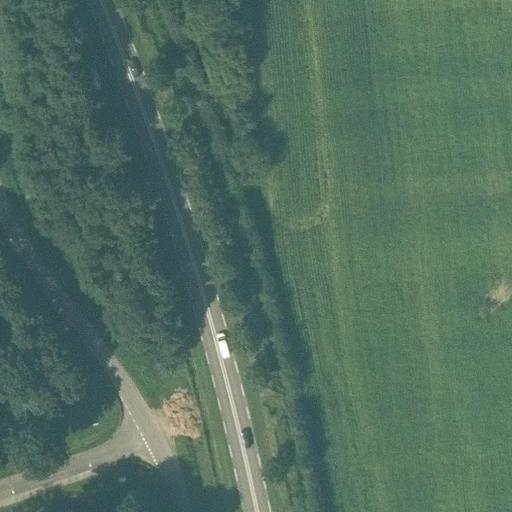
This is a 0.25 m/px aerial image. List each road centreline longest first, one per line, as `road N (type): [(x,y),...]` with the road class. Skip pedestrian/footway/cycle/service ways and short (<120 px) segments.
road 1 (primary): [(247,511),(227,407),(162,172),(98,0)]
road 2 (unclassified): [(0,209),(138,408),(182,511)]
